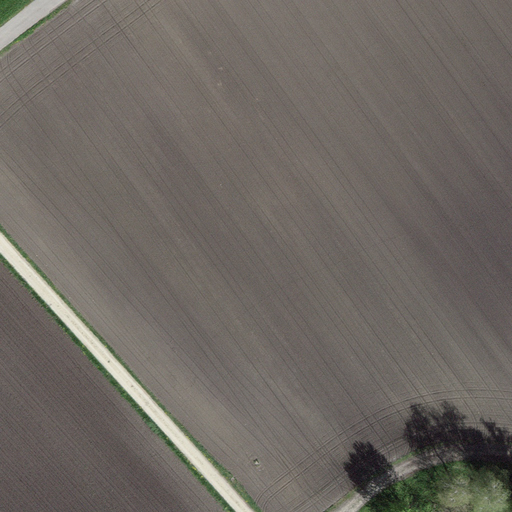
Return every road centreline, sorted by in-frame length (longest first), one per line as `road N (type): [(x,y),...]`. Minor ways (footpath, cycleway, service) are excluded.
road 1 (track): [(252,511),(0,245)]
road 2 (track): [(341,511),(422,459),(511,455)]
